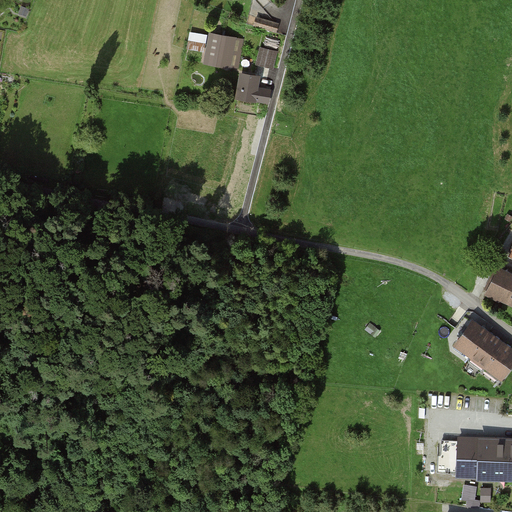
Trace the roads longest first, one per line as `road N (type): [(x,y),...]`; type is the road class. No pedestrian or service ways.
road 1 (track): [(0,181),(387,258),(433,276),(511,331)]
road 2 (track): [(0,400),(114,377),(156,377),(420,394),(433,414)]
road 3 (track): [(240,230),(291,32),(264,0)]
